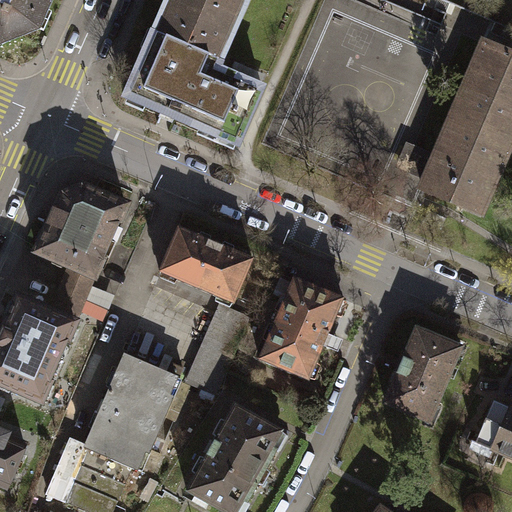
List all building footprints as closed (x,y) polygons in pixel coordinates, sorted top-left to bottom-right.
[(55,0),(0,0),(0,48),(42,31),(55,0)] [(166,0),(152,33),(219,61),(248,0),(166,0)] [(216,68),(219,61),(152,33),(124,99),(174,120),(235,146),(260,86),(216,68)] [(511,137),(511,52),(486,42),(422,188),(480,212),(511,137)] [(265,75),(237,64),(234,73),(262,84),(265,75)] [(56,212),(37,253),(69,265),(95,276),(125,205),(82,186),(64,193),(56,212)] [(242,291),(260,241),(180,213),(162,263),(242,291)] [(85,299),(95,276),(69,265),(59,289),(85,299)] [(298,283),(264,362),(313,383),(332,339),(347,304),(298,283)] [(76,321),(85,299),(59,289),(50,311),(76,321)] [(0,335),(0,383),(42,400),(76,321),(50,311),(18,296),(0,335)] [(400,370),(384,407),(434,428),(468,351),(418,329),(400,370)] [(87,442),(72,436),(49,495),(91,511),(122,511),(181,364),(127,342),(87,442)] [(511,408),(494,401),(475,445),(511,460),(511,408)] [(209,446),(185,489),(222,511),(234,511),(243,501),(247,503),(277,451),(270,451),(282,430),(234,404),(209,446)] [(0,484),(9,488),(25,445),(1,433),(0,432),(0,484)]
